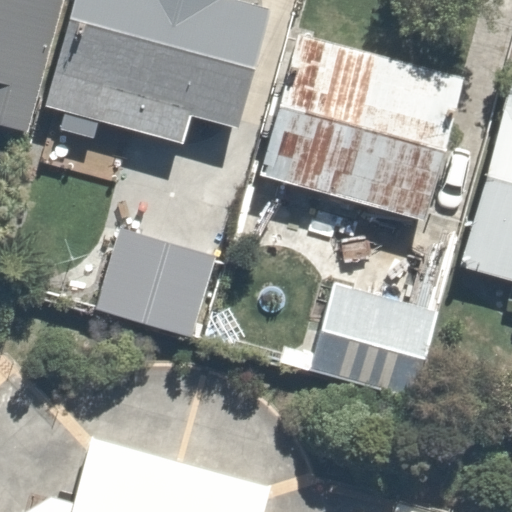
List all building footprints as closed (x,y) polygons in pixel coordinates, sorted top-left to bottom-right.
[(0,0),(0,124),(26,132),(62,0),(0,0)] [(74,0),(45,107),(68,113),(63,129),(93,137),(99,119),(181,142),(190,111),(235,124),(267,9),(234,0),(74,0)] [(463,76),(298,32),(259,176),(424,221),(463,76)] [(511,85),(508,85),(458,270),(511,284),(511,85)] [(144,243),(116,235),(95,304),(188,332),(211,255),(190,249),(195,233),(151,220),(144,243)] [(432,309),(331,284),(310,368),(412,392),(432,309)] [(261,511),(269,487),(90,437),(71,503),(48,497),(23,511),(261,511)] [(420,511),(394,500),(388,511),(420,511)]
